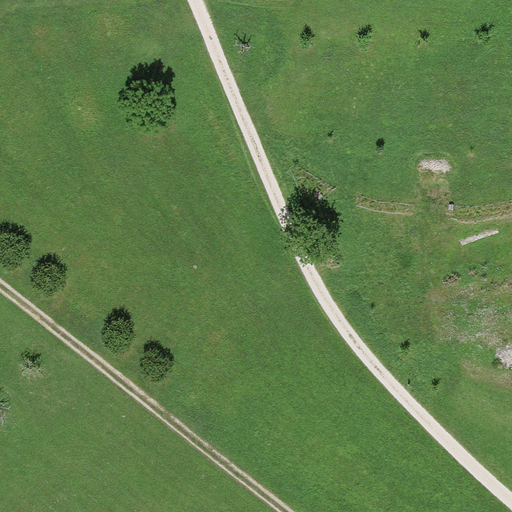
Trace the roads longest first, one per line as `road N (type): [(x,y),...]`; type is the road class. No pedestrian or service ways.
road 1 (track): [(511,503),(350,340),(291,242),(192,0)]
road 2 (track): [(278,511),(0,289)]
